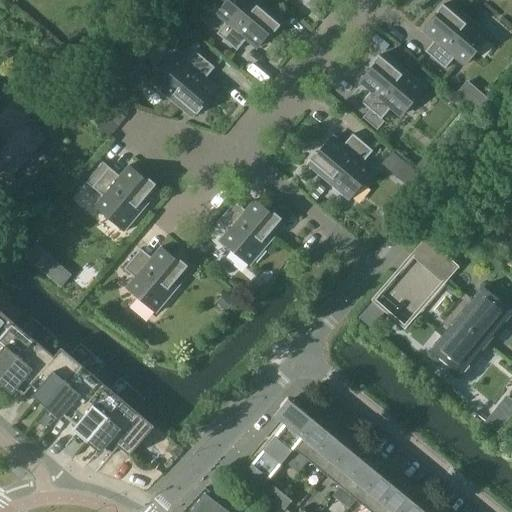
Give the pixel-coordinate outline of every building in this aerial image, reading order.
[(281,26),(268,14),(272,9),(260,0),(230,0),(217,15),(227,23),(217,34),(237,51),(246,41),(256,49),(271,30),(275,33),(281,26)] [(440,15),(424,33),(434,42),(426,52),(446,69),(455,58),(464,65),(490,35),(461,11),(457,16),(443,4),(437,12),(440,15)] [(201,104),(216,86),(207,78),(215,68),(195,51),(186,62),(177,54),(151,84),(180,109),(184,104),(198,115),(204,107),(201,104)] [(393,67),(379,55),(373,63),(376,66),(360,84),(370,93),(362,103),(370,110),(363,118),(378,130),(385,122),(382,119),(391,109),(400,116),(426,86),(397,62),(393,67)] [(116,66),(109,75),(122,87),(130,77),(116,66)] [(75,110),(76,111),(81,104),(86,108),(90,103),(97,109),(95,111),(104,118),(106,116),(113,121),(109,126),(114,130),(111,133),(112,134),(127,115),(92,88),(75,110)] [(8,110),(0,119),(0,173),(9,178),(42,140),(36,131),(18,115),(8,110)] [(353,134),(345,144),(335,136),(319,155),(316,152),(309,159),(323,171),(319,176),(348,200),(373,170),(364,162),(373,151),(353,134)] [(387,169),(398,156),(392,151),(381,164),(387,169)] [(416,167),(424,174),(433,164),(424,157),(416,167)] [(146,182),(128,166),(120,176),(103,162),(86,182),(104,197),(96,206),(126,231),(150,202),(145,198),(157,185),(149,178),(146,182)] [(422,176),(414,169),(403,182),(411,189),(422,176)] [(272,216),(254,200),(245,210),(235,202),(218,222),(229,231),(221,240),(252,266),(276,237),(271,233),(283,219),(275,213),(272,216)] [(419,248),(428,256),(436,247),(427,239),(419,248)] [(190,251),(199,259),(203,253),(203,246),(198,242),(190,251)] [(26,257),(36,265),(46,253),(36,244),(26,257)] [(447,256),(436,247),(428,256),(422,263),(433,273),(447,256)] [(177,280),(189,266),(181,260),(178,263),(160,248),(151,257),(141,249),(124,269),(135,278),(128,287),(158,313),(182,284),(177,280)] [(458,266),(447,256),(433,273),(444,282),(458,266)] [(510,315),(511,312),(511,311),(504,305),(505,303),(493,293),(492,295),(483,288),(481,291),(479,289),(474,295),(476,297),(463,312),(461,311),(456,318),(489,344),(494,338),(492,337),(505,321),(507,322),(511,316),(510,315)] [(216,302),(226,311),(235,301),(226,292),(216,302)] [(367,311),(377,320),(384,313),(373,303),(367,311)] [(0,341),(15,323),(0,310),(0,341)] [(483,351),(489,344),(456,318),(451,324),(452,325),(439,341),(438,340),(433,346),(434,347),(432,350),(441,357),(439,359),(451,369),(453,367),(461,374),(464,371),(465,372),(470,366),(469,365),(482,349),(483,351)] [(35,340),(15,323),(0,341),(0,373),(4,377),(35,340)] [(55,357),(35,340),(4,377),(25,395),(32,386),(31,386),(50,364),(56,357),(55,357)] [(62,348),(55,357),(56,357),(50,364),(31,386),(32,386),(51,402),(56,396),(82,365),(62,348)] [(102,383),(82,365),(56,396),(51,402),(71,419),(76,413),(102,383)] [(123,400),(102,383),(76,413),(71,419),(92,437),(97,431),(123,400)] [(285,424),(286,423),(302,437),(315,421),(299,408),(299,407),(288,399),(275,415),(285,424)] [(155,427),(123,400),(97,431),(92,437),(113,454),(119,447),(130,456),(155,427)] [(293,448),(294,449),(309,461),(331,434),(315,421),(302,437),(293,448)] [(285,424),(252,464),(261,471),(252,482),(261,489),(294,449),(293,448),(302,437),(286,423),(285,424)] [(331,434),(309,461),(325,474),(347,447),(331,434)] [(341,487),(362,460),(347,447),(325,474),(341,487)] [(362,460),(341,487),(357,500),(378,473),(362,460)] [(261,471),(252,464),(243,475),(252,482),(261,471)] [(357,500),(371,511),(373,511),(394,486),(378,473),(357,500)] [(267,493),(276,501),(283,493),(273,485),(267,493)] [(394,486),(373,511),(399,511),(410,499),(394,486)] [(286,509),(292,501),(283,493),(276,501),(286,509)] [(229,511),(217,502),(215,504),(204,495),(190,511),(211,511),(213,511),(214,511),(229,511)] [(399,511),(425,511),(410,499),(399,511)]
